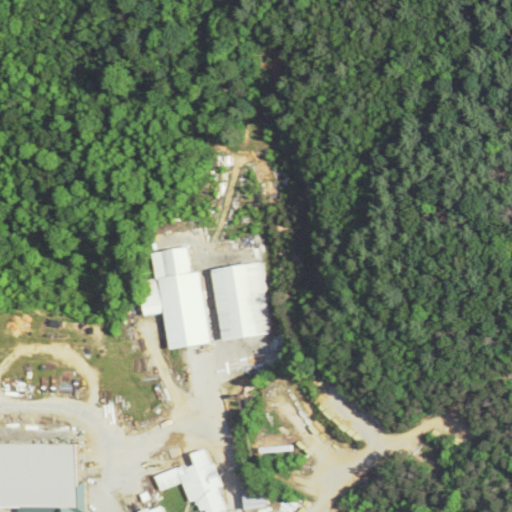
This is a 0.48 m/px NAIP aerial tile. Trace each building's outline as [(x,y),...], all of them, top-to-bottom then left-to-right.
[(202,269),(194,270),(191,247),(167,249),(170,276),(145,279),(149,315),(168,313),(172,348),(210,344),(202,269)] [(268,335),(259,263),(214,269),(224,341),(268,335)] [(0,508),(88,510),(89,445),(0,442),(0,508)] [(187,485),(190,503),(200,502),(201,511),(223,509),(214,450),(196,453),(198,466),(161,472),(163,489),(187,485)] [(248,492),(248,507),(265,507),(265,492),(248,492)] [(171,511),(169,503),(141,511),(171,511)]
